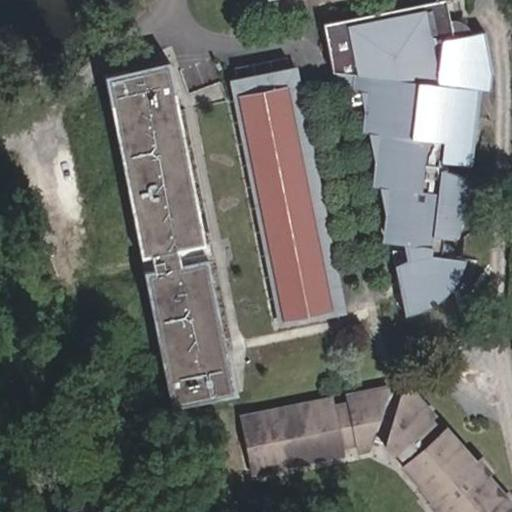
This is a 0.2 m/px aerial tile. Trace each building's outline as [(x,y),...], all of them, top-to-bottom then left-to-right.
[(431,15),(442,13),(439,0),(430,0),(428,1),(431,15)] [(351,70),(378,201),(459,184),(460,172),(432,168),(434,151),(461,154),(472,74),(486,71),(480,25),(445,31),(442,13),(431,15),(428,1),(315,23),(324,73),(351,70)] [(166,63),(102,76),(139,258),(149,256),(152,270),(142,272),(170,408),(234,395),(206,259),(178,264),(176,250),(203,245),(166,63)] [(241,99),(266,225),(312,215),(286,88),(241,99)] [(432,168),(460,172),(461,154),(434,151),(432,168)] [(51,272),(87,264),(66,163),(30,171),(51,272)] [(459,184),(378,201),(402,315),(408,314),(432,305),(446,293),(457,277),(463,255),(451,256),(438,247),(436,237),(449,233),(456,214),(459,184)] [(312,215),(266,225),(286,318),(331,308),(312,215)] [(331,407),(328,400),(242,419),(254,469),(340,449),(339,438),(352,435),(355,445),(366,443),(374,425),(391,430),(386,442),(393,449),(397,447),(407,457),(404,462),(431,493),(426,498),(438,511),(444,507),(449,511),(508,511),(508,510),(511,506),(511,496),(488,469),(492,464),(482,451),(475,457),(448,427),(441,431),(429,419),(434,413),(410,390),(406,399),(399,399),(381,387),(346,396),(347,403),(331,407)]
